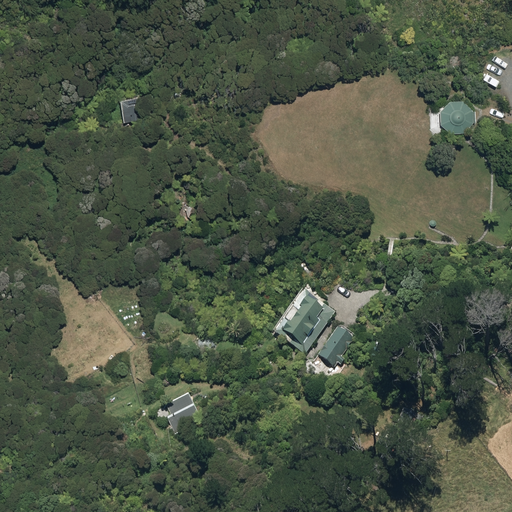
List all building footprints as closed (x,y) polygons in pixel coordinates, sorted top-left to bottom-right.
[(180,87),(171,95),(177,102),(186,95),(180,87)] [(114,105),(119,125),(137,121),(132,100),(114,105)] [(436,127),(447,136),(461,136),(469,126),(469,125),(472,124),(472,113),(468,113),(468,112),(458,103),(445,104),(436,114),(436,127)] [(146,137),(138,144),(149,155),(156,147),(146,137)] [(288,341),(297,347),(314,322),(311,319),(317,310),(299,298),(282,324),(277,321),(268,334),(285,345),(288,341)] [(332,329),(313,356),(331,368),(349,341),(332,329)] [(389,347),(378,342),(370,357),(381,362),(389,347)] [(185,394),(163,405),(168,416),(165,418),(173,435),(199,422),(185,394)] [(3,468),(10,475),(16,470),(9,463),(3,468)]
